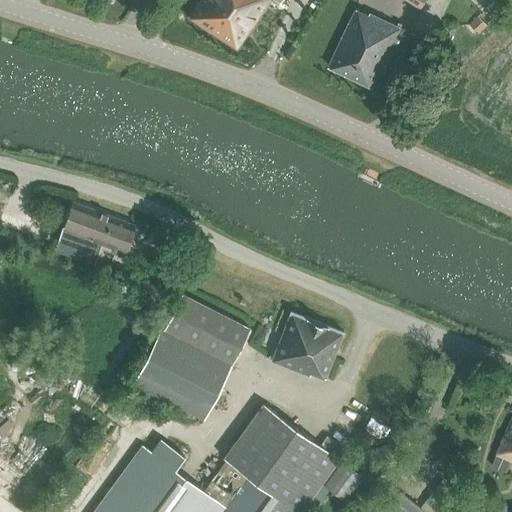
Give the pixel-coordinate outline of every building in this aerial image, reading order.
[(276,0),(277,0),(276,0),(197,0),(188,13),(236,46),(268,0),(276,0)] [(368,86),(376,70),(381,72),(391,51),(399,55),(410,33),(369,12),(368,14),(354,8),(326,65),(368,86)] [(488,25),(479,15),(470,24),(479,33),(488,25)] [(511,43),(466,110),(511,142),(511,43)] [(104,239),(126,247),(135,225),(72,202),(55,250),(95,263),(104,239)] [(178,291),(132,381),(203,418),(226,372),(249,327),(178,291)] [(290,313),(272,359),(309,374),(310,371),(325,377),(342,333),(343,334),(344,332),(291,311),(290,313)] [(57,405),(56,419),(71,421),(73,406),(57,405)] [(144,446),(95,511),(301,511),(339,461),(264,406),(225,457),(227,458),(202,490),(144,446)] [(511,424),(499,454),(511,459),(511,424)] [(96,432),(81,457),(96,466),(111,441),(96,432)] [(342,460),(324,486),(323,486),(304,511),(313,511),(330,490),(344,501),(363,476),(342,460)] [(383,511),(427,511),(400,491),(383,511)]
